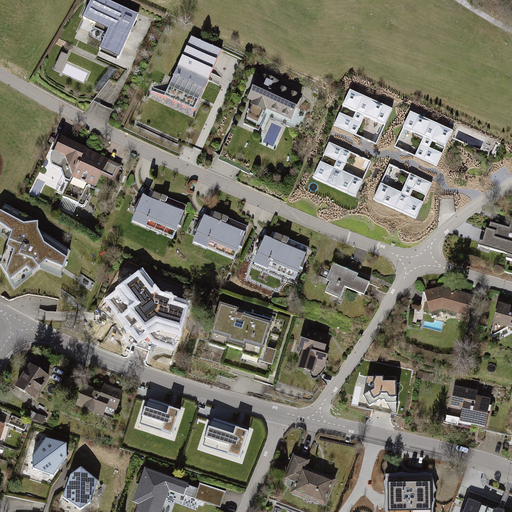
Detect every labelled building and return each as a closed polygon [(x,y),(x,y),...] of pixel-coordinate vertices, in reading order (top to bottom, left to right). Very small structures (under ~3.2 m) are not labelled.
[(139,16),(102,0),(90,0),(82,18),(107,30),(98,51),(120,59),(139,16)] [(223,56),(190,41),(164,99),(197,114),(223,56)] [(301,95),(258,74),(246,101),(251,103),(245,118),(257,123),(264,108),(292,120),(301,95)] [(395,112),(350,91),(332,128),(377,149),(395,112)] [(456,131),(410,111),(393,151),(439,170),(456,131)] [(124,167),(62,140),(50,167),(63,171),(68,184),(62,199),(85,206),(101,174),(116,182),(124,167)] [(371,163),(326,143),(310,179),(354,200),(371,163)] [(435,185),(390,164),(373,202),(418,222),(435,185)] [(183,214),(142,197),(132,223),(172,239),(183,214)] [(169,199),(167,204),(186,211),(188,206),(169,199)] [(70,252),(3,208),(0,212),(0,234),(8,240),(2,267),(17,288),(40,267),(62,275),(70,252)] [(246,231),(204,217),(194,245),(236,259),(246,231)] [(511,221),(510,228),(490,223),(489,230),(486,229),(483,242),(480,241),(479,245),(511,254),(511,221)] [(306,254),(266,237),(255,264),(295,281),(306,254)] [(308,253),(310,248),(291,240),(289,246),(308,253)] [(369,280),(330,263),(324,281),(328,282),(325,293),(341,299),(345,286),(365,295),(369,280)] [(160,294),(143,271),(124,284),(140,303),(123,316),(138,337),(157,324),(179,330),(188,302),(160,294)] [(443,287),(424,292),(430,313),(442,310),(468,317),(474,296),(443,287)] [(511,306),(499,302),(490,338),(508,328),(511,329),(511,306)] [(274,319),(218,305),(208,343),(265,357),(274,319)] [(331,336),(306,330),(296,368),(321,375),(331,336)] [(55,379),(33,364),(16,388),(37,403),(55,379)] [(396,376),(367,376),(366,383),(373,386),(373,389),(363,395),(369,405),(379,399),(384,399),(393,413),(396,413),(396,376)] [(102,390),(84,384),(76,406),(114,422),(125,391),(106,383),(102,390)] [(490,398),(455,392),(450,421),(485,427),(490,398)] [(180,409),(147,400),(140,424),(173,434),(180,409)] [(249,431),(212,419),(204,446),(241,457),(249,431)] [(66,443),(47,437),(30,456),(31,471),(56,478),(69,457),(66,443)] [(100,483),(83,468),(68,477),(60,499),(80,511),(81,511),(92,506),(100,483)] [(335,481),(299,468),(290,493),(326,506),(335,481)] [(199,488),(144,470),(133,502),(139,504),(136,511),(161,511),(170,490),(221,508),(227,492),(200,483),(199,488)] [(430,511),(430,473),(388,474),(389,511),(430,511)] [(496,511),(467,501),(462,511),(496,511)]
